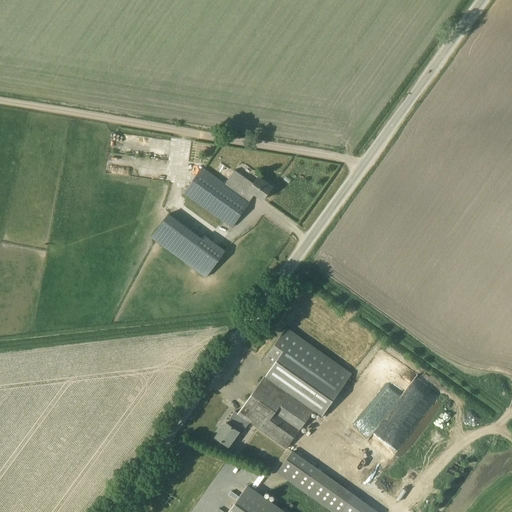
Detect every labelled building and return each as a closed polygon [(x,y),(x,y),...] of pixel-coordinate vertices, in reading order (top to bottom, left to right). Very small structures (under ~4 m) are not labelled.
[(118,133),(116,139),(136,143),(138,137),(118,133)] [(254,184),(244,177),(235,170),(225,184),(202,167),(184,193),(232,227),(250,202),(246,199),(251,191),(263,200),(272,187),(258,177),(254,184)] [(202,239),(169,214),(152,237),(206,277),(225,251),(205,235),(202,239)] [(286,328),(264,360),(272,366),(266,375),(265,375),(238,413),(236,411),(227,423),(226,423),(216,437),(229,446),(247,420),(287,449),(314,410),(322,416),(352,374),(286,328)] [(340,443),(331,457),(356,473),(365,459),(340,443)] [(339,511),(353,492),(288,451),(274,474),(335,511),(339,511)] [(282,511),(246,487),(228,511),(282,511)]
